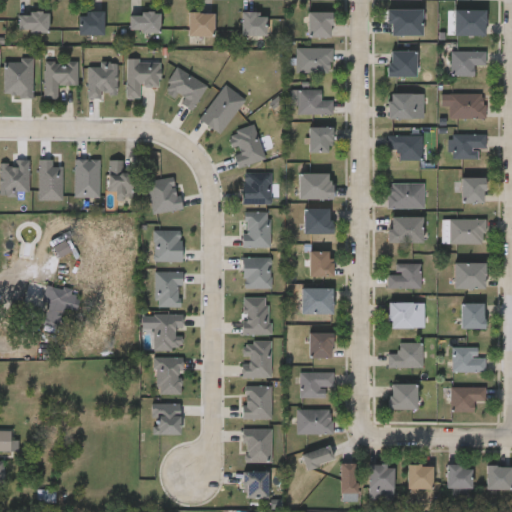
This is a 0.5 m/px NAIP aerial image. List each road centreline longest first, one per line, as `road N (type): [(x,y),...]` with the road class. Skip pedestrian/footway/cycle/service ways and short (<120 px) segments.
road 1 (residential): [(0,132),(160,137),(190,150),(207,171),(218,204),(210,453),(190,488)]
road 2 (residential): [(361,0),(362,436)]
road 3 (residential): [(362,436),(511,436)]
